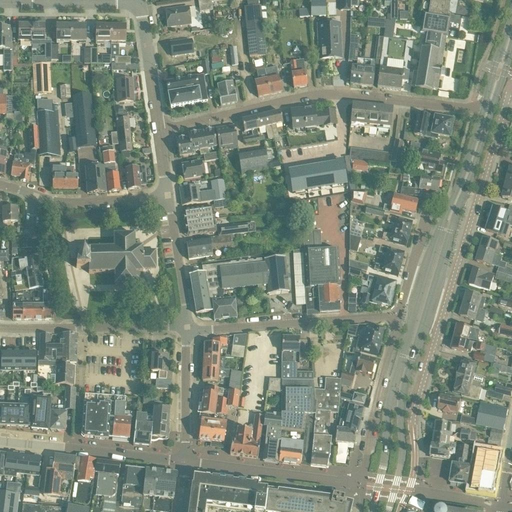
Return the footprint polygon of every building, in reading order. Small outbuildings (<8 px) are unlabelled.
[(213,11),(211,0),(197,0),(200,13),(213,11)] [(350,0),(340,0),(340,11),(350,11),(350,0)] [(423,13),(420,33),(446,37),(447,37),(451,17),(447,17),(450,0),(431,0),(429,14),(423,13)] [(326,1),(320,1),(309,1),(309,2),(311,2),(311,18),(325,17),(326,1)] [(249,58),(266,56),(261,6),(258,6),(247,7),(244,8),(249,58)] [(168,25),(169,27),(191,24),(188,8),(167,11),(168,19),(166,19),(167,25),(168,25)] [(310,18),(309,10),(299,10),(299,19),(310,18)] [(408,11),(399,11),(399,21),(408,21),(408,11)] [(320,19),(320,23),(318,23),(319,59),(329,58),(327,23),(327,18),(320,19)] [(397,22),(386,21),(384,38),(395,40),(397,22)] [(341,23),(327,23),(329,58),(342,58),(341,23)] [(18,35),(18,41),(32,41),(32,26),(19,26),(19,35),(18,35)] [(45,26),(32,26),(32,41),(32,45),(46,46),(46,35),(44,35),(45,26)] [(64,42),(71,42),(71,26),(57,26),(57,44),(64,44),(64,42)] [(86,26),(71,26),(71,42),(79,42),(79,45),(86,45),(86,26)] [(104,44),(111,44),(111,27),(96,26),(95,45),(104,46),(104,44)] [(111,44),(111,46),(125,46),(126,27),(111,27),(111,44)] [(0,49),(3,50),(3,72),(12,72),(11,67),(14,67),(14,60),(12,60),(12,51),(5,51),(5,50),(12,50),(12,28),(0,28),(0,49)] [(415,88),(415,89),(432,92),(432,89),(437,90),(439,77),(440,77),(442,68),(441,68),(446,37),(426,34),(423,49),(422,49),(418,73),(414,73),(411,87),(415,88)] [(379,68),(377,88),(401,91),(402,83),(408,84),(414,42),(393,40),(383,38),(383,40),(379,68)] [(363,69),(361,87),(372,88),(374,70),(374,67),(379,68),(383,40),(377,39),(375,61),(371,61),(364,60),(363,69)] [(191,41),(170,44),(172,56),(193,54),(191,41)] [(352,68),(350,86),(361,87),(363,69),(364,60),(363,60),(358,59),(358,57),(355,57),(356,50),(358,50),(358,45),(350,44),(349,49),(350,49),(349,61),(355,62),(357,62),(356,68),(352,68)] [(238,67),(236,48),(229,49),(231,67),(238,67)] [(310,51),(303,51),(305,63),(311,62),(310,51)] [(219,52),(211,53),(212,65),(221,64),(219,52)] [(102,56),(101,64),(110,64),(110,61),(110,58),(110,56),(102,56)] [(290,62),(294,88),(307,86),(305,72),(298,73),(296,62),(290,62)] [(51,94),(49,64),(46,64),(33,64),(35,95),(51,94)] [(175,75),(185,73),(185,72),(187,72),(186,66),(174,68),(175,75)] [(255,72),(256,72),(258,81),(255,82),(258,97),(270,95),(267,79),(264,70),(267,69),(267,67),(264,68),(264,67),(255,69),(255,72)] [(282,92),(279,76),(278,77),(276,68),(264,70),(267,79),(270,95),(282,92)] [(189,89),(191,104),(208,101),(204,75),(187,79),(187,80),(188,88),(189,89)] [(133,79),(117,80),(119,103),(134,102),(133,79)] [(166,83),(171,108),(191,104),(189,89),(188,88),(187,80),(187,79),(166,83)] [(233,82),(218,85),(219,94),(221,106),(237,103),(235,91),(233,82)] [(70,99),(69,86),(60,87),(61,100),(70,99)] [(38,105),(39,128),(41,156),(60,156),(58,113),(55,113),(55,104),(38,105)] [(350,123),(364,125),(366,105),(353,104),(350,123)] [(364,125),(376,126),(379,107),(366,105),(364,125)] [(76,108),(78,139),(77,139),(78,149),(98,149),(95,130),(93,107),(81,107),(76,108)] [(392,108),(379,107),(376,126),(390,127),(392,108)] [(291,111),(293,130),(317,127),(317,126),(325,125),(337,124),(335,110),(323,112),(315,113),(315,108),(291,111)] [(280,112),(268,114),(274,139),(278,138),(275,125),(283,123),(280,112)] [(15,128),(22,128),(22,113),(14,114),(15,128)] [(268,114),(254,118),(257,129),(265,128),(268,141),(274,139),(268,114)] [(418,114),(414,135),(437,139),(438,136),(449,138),(453,121),(435,118),(434,118),(429,117),(429,116),(418,114)] [(246,145),(260,143),(258,138),(256,130),(257,129),(254,118),(242,121),(245,132),(251,130),(253,137),(243,139),(243,144),(246,145)] [(132,152),(129,119),(120,120),(116,120),(118,133),(119,142),(120,142),(121,153),(132,152)] [(99,137),(107,136),(106,126),(97,127),(99,137)] [(220,148),(223,148),(225,147),(225,150),(227,151),(229,151),(236,149),(239,148),(238,145),(235,126),(217,129),(220,148)] [(14,163),(12,177),(21,178),(21,181),(29,182),(31,167),(34,167),(36,152),(36,151),(39,151),(38,128),(28,128),(29,151),(30,151),(30,155),(24,154),(23,156),(18,156),(18,157),(15,156),(14,163)] [(200,156),(208,155),(207,150),(216,148),(213,131),(188,135),(188,138),(176,140),(179,158),(194,155),(194,152),(199,151),(200,156)] [(77,139),(67,140),(68,152),(77,152),(77,149),(77,139)] [(399,164),(403,143),(396,141),(391,162),(399,164)] [(265,149),(238,153),(241,174),(268,169),(265,149)] [(354,161),(356,161),(358,150),(351,149),(349,160),(354,161)] [(356,161),(363,162),(365,151),(358,150),(356,161)] [(441,154),(420,150),(417,164),(425,166),(423,172),(430,174),(430,171),(442,174),(445,163),(439,162),(441,154)] [(367,163),(370,163),(372,152),(365,151),(363,162),(367,163)] [(370,163),(376,164),(378,153),(372,152),(370,163)] [(113,153),(103,154),(105,171),(107,171),(108,192),(120,191),(118,174),(115,174),(113,153)] [(203,156),(205,163),(219,160),(218,153),(203,156)] [(376,164),(383,165),(385,153),(378,153),(376,164)] [(383,165),(390,166),(392,154),(385,153),(383,165)] [(355,191),(349,160),(349,157),(344,158),(350,191),(351,191),(355,191)] [(354,161),(353,170),(366,172),(367,163),(363,162),(356,161),(354,161)] [(185,180),(204,177),(202,162),(182,166),(183,173),(182,173),(183,179),(184,179),(185,180)] [(51,168),(51,175),(51,183),(53,183),(53,190),(66,190),(66,177),(66,164),(60,164),(60,168),(51,168)] [(343,165),(289,174),(292,194),(346,185),(343,165)] [(86,168),(88,194),(107,192),(104,167),(86,168)] [(66,177),(66,190),(78,190),(79,175),(74,175),(74,168),(66,168),(66,175),(66,177)] [(145,168),(126,169),(128,190),(140,189),(140,185),(146,185),(145,172),(145,168)] [(414,189),(437,192),(438,192),(439,180),(421,178),(420,184),(415,183),(414,189)] [(211,184),(214,202),(226,200),(224,182),(211,184)] [(511,186),(506,185),(503,198),(511,200),(511,186)] [(201,203),(198,186),(179,189),(182,206),(201,203)] [(400,196),(412,196),(413,189),(401,188),(400,196)] [(363,207),(367,193),(351,192),(351,204),(363,207)] [(393,202),(394,202),(392,207),(387,206),(384,205),(383,211),(401,216),(402,211),(415,214),(418,202),(403,198),(403,199),(394,197),(393,202)] [(214,202),(215,209),(227,207),(226,200),(214,202)] [(296,209),(295,200),(286,201),(287,210),(296,209)] [(3,203),(0,202),(0,214),(3,215),(3,223),(18,223),(18,209),(3,209),(3,203)] [(183,211),(185,224),(214,220),(213,207),(183,211)] [(382,218),(383,213),(384,212),(366,208),(365,214),(382,218)] [(493,209),(490,220),(505,225),(509,213),(493,209)] [(395,225),(393,230),(409,234),(412,223),(388,217),(386,222),(395,225)] [(350,219),(350,235),(361,238),(363,232),(355,230),(358,221),(350,219)] [(185,224),(186,237),(216,232),(214,220),(185,224)] [(490,220),(486,232),(501,236),(507,238),(511,227),(505,225),(490,220)] [(231,229),(217,231),(218,237),(233,235),(248,234),(248,233),(247,223),(230,225),(231,229)] [(38,239),(38,229),(30,229),(30,239),(38,239)] [(382,240),(406,246),(409,234),(393,230),(392,236),(384,234),(382,240)] [(320,314),(340,312),(338,286),(340,286),(339,250),(321,250),(320,232),(303,232),(304,278),(306,311),(319,310),(320,314)] [(89,273),(115,273),(115,285),(136,285),(136,280),(140,279),(140,272),(143,272),(143,268),(156,268),(156,251),(143,251),(143,248),(139,248),(139,241),(135,241),(135,235),(115,236),(114,236),(115,249),(88,249),(88,255),(76,255),(76,268),(88,268),(89,273)] [(186,242),(189,260),(212,256),(212,250),(215,249),(215,248),(233,245),(232,240),(236,240),(236,236),(233,237),(233,235),(218,237),(210,238),(210,239),(186,242)] [(349,251),(357,254),(361,238),(350,235),(349,251)] [(484,239),(480,251),(495,255),(499,244),(484,239)] [(511,250),(511,243),(506,242),(503,248),(511,250)] [(387,255),(385,261),(401,265),(404,254),(380,247),(379,253),(387,255)] [(293,255),(294,272),(296,306),(306,306),(303,254),(303,250),(293,252),(293,255)] [(0,262),(9,262),(8,251),(0,251),(0,262)] [(477,255),(479,257),(477,262),(492,266),(499,268),(497,273),(511,277),(511,268),(506,267),(507,264),(501,262),(503,258),(495,255),(480,251),(478,251),(477,255)] [(18,259),(11,260),(11,268),(12,272),(40,268),(39,258),(18,261),(18,259)] [(231,264),(227,264),(202,267),(203,273),(190,276),(196,315),(211,312),(214,311),(212,301),(219,300),(218,290),(223,289),(223,290),(257,287),(258,291),(268,290),(269,296),(288,294),(284,258),(264,261),(262,261),(262,260),(230,263),(231,264)] [(349,268),(362,271),(367,272),(369,266),(349,261),(349,268)] [(398,277),(399,272),(401,265),(385,261),(384,266),(376,264),(374,270),(398,277)] [(40,268),(12,272),(12,273),(15,273),(16,277),(15,277),(16,282),(21,281),(22,281),(42,278),(41,272),(40,268)] [(360,277),(362,271),(349,268),(349,274),(360,277)] [(474,271),(474,272),(469,286),(480,289),(490,292),(494,277),(489,275),(474,271)] [(511,284),(511,277),(497,273),(495,279),(511,284)] [(368,282),(370,282),(368,289),(392,296),(395,284),(369,277),(368,282)] [(23,285),(14,287),(15,288),(15,292),(33,289),(43,288),(42,278),(22,281),(23,285)] [(389,306),(392,296),(368,289),(368,290),(362,288),(360,294),(364,295),(361,304),(368,306),(369,302),(381,306),(382,304),(389,306)] [(33,299),(33,305),(33,320),(43,320),(43,291),(37,291),(37,299),(33,299)] [(52,305),(49,305),(49,291),(43,291),(43,320),(53,320),(53,312),(52,305)] [(28,300),(28,293),(23,294),(23,320),(33,320),(33,305),(27,305),(27,300),(28,300)] [(19,305),(13,305),(13,320),(23,320),(23,294),(16,294),(16,300),(19,300),(19,305)] [(486,299),(467,294),(466,299),(464,299),(463,303),(464,304),(464,305),(485,311),(483,310),(486,299)] [(215,321),(237,319),(235,298),(219,300),(212,301),(214,311),(214,312),(215,321)] [(511,301),(501,298),(499,306),(511,309),(511,301)] [(485,311),(464,305),(461,317),(475,321),(477,317),(483,319),(485,311)] [(503,312),(491,308),(490,313),(502,316),(503,312)] [(474,343),(475,343),(477,344),(480,332),(458,326),(455,338),(474,343)] [(500,335),(511,337),(511,328),(510,328),(502,326),(500,335)] [(367,328),(364,340),(371,342),(370,343),(379,345),(384,330),(375,327),(374,330),(367,328)] [(50,344),(50,335),(41,335),(40,361),(56,362),(56,351),(50,350),(50,344)] [(77,351),(78,335),(61,335),(61,344),(50,344),(50,350),(56,351),(77,351)] [(471,354),(474,343),(455,338),(452,350),(467,354),(471,354)] [(291,364),(291,352),(299,352),(299,339),(283,339),(282,363),(291,364)] [(213,340),(213,345),(205,344),(204,357),(219,358),(220,347),(225,347),(226,340),(213,340)] [(359,356),(360,351),(377,356),(379,345),(370,343),(371,342),(364,340),(363,345),(358,344),(357,350),(353,349),(352,354),(354,354),(359,356)] [(484,353),(486,346),(478,344),(476,351),(484,353)] [(56,362),(60,362),(69,363),(77,363),(77,351),(56,351),(56,362)] [(0,366),(0,374),(1,374),(1,372),(13,372),(13,352),(1,352),(1,366),(0,366)] [(13,352),(13,372),(23,372),(23,352),(13,352)] [(24,352),(24,372),(35,372),(35,352),(24,352)] [(171,381),(172,374),(167,373),(168,357),(161,356),(162,353),(150,352),(149,363),(152,364),(151,372),(159,372),(158,380),(171,381)] [(376,360),(359,356),(354,354),(352,361),(349,375),(341,373),(340,380),(353,383),(354,377),(356,370),(357,371),(356,373),(365,375),(366,373),(372,375),(376,360)] [(485,356),(476,354),(474,360),(484,362),(485,358),(485,357),(485,356)] [(204,357),(204,369),(218,370),(219,358),(204,357)] [(69,363),(60,362),(56,362),(38,361),(38,366),(57,366),(56,384),(74,384),(74,367),(69,367),(69,363)] [(461,366),(460,372),(474,376),(474,375),(480,377),(483,378),(486,365),(479,363),(477,368),(476,367),(477,363),(471,362),(471,364),(463,362),(462,366),(461,366)] [(282,401),(282,405),(282,414),(282,415),(307,415),(316,415),(317,401),(315,401),(314,398),(313,381),(296,381),(297,364),(291,364),(282,363),(281,380),(281,394),(281,401),(282,401)] [(492,370),(500,372),(511,374),(511,368),(496,365),(494,364),(492,370)] [(218,383),(218,377),(225,377),(225,379),(230,379),(229,392),(238,394),(241,373),(232,372),(232,371),(218,370),(204,369),(203,382),(218,383)] [(474,376),(460,372),(457,382),(471,386),(471,388),(482,391),(482,390),(481,389),(482,385),(483,386),(486,378),(483,378),(480,377),(474,375),(474,376)] [(171,390),(171,381),(158,380),(156,380),(155,389),(171,390)] [(268,393),(281,394),(281,380),(270,380),(268,393)] [(314,391),(313,381),(314,398),(315,401),(317,401),(316,415),(314,436),(310,463),(310,465),(327,467),(329,458),(330,439),(325,438),(327,413),(338,414),(341,380),(332,380),(331,392),(314,391)] [(471,386),(457,382),(455,387),(456,387),(454,392),(462,395),(461,396),(479,401),(482,391),(471,388),(471,386)] [(497,387),(495,393),(504,396),(511,397),(511,393),(511,390),(497,387)] [(52,413),(51,430),(56,431),(57,432),(61,433),(62,431),(65,431),(66,414),(65,414),(66,410),(75,410),(76,389),(66,389),(65,409),(58,409),(58,407),(53,407),(53,413),(52,413)] [(213,390),(205,389),(202,415),(214,416),(216,401),(227,402),(229,392),(213,390)] [(488,392),(487,397),(503,401),(504,397),(504,396),(495,393),(490,392),(489,391),(488,392)] [(229,402),(228,409),(236,410),(238,394),(229,392),(227,402),(229,402)] [(340,399),(348,402),(350,396),(340,393),(340,399)] [(363,406),(366,398),(354,394),(352,403),(363,406)] [(108,441),(108,438),(113,438),(114,419),(113,419),(115,397),(85,395),(85,400),(84,400),(82,432),(81,436),(83,438),(94,439),(94,440),(108,441)] [(451,413),(458,415),(461,401),(441,396),(438,410),(443,411),(443,412),(450,414),(451,413)] [(134,413),(125,412),(126,397),(115,397),(113,419),(114,419),(113,438),(129,440),(131,418),(133,418),(134,413)] [(34,400),(32,426),(37,426),(37,430),(47,431),(47,430),(50,401),(34,400)] [(216,401),(214,416),(214,422),(211,442),(224,444),(228,409),(229,402),(227,402),(216,401)] [(167,439),(169,407),(161,406),(161,404),(154,403),(153,411),(152,417),(149,447),(151,447),(151,441),(152,441),(152,440),(154,440),(156,439),(157,438),(158,437),(161,437),(162,438),(163,439),(167,439)] [(508,410),(481,404),(477,420),(476,426),(503,431),(508,410)] [(17,408),(17,427),(28,427),(29,405),(17,405),(17,408)] [(340,422),(338,430),(343,431),(356,432),(357,433),(360,420),(361,420),(362,417),(361,417),(363,409),(349,405),(344,423),(340,422)] [(8,407),(7,426),(17,427),(17,408),(8,407)] [(136,415),(133,440),(133,445),(149,447),(152,417),(153,411),(147,410),(146,416),(136,415)] [(266,437),(263,460),(279,463),(281,442),(281,434),(281,431),(282,420),(273,419),(273,414),(266,413),(265,418),(263,428),(267,428),(266,437)] [(199,441),(211,442),(214,422),(214,416),(202,415),(201,420),(199,441)] [(281,434),(304,436),(307,415),(282,415),(282,420),(281,431),(281,434)] [(307,415),(304,436),(302,454),(301,464),(303,462),(310,463),(314,436),(316,415),(307,415)] [(267,428),(263,428),(262,427),(264,418),(255,417),(254,427),(251,427),(249,429),(249,431),(238,429),(236,442),(233,442),(232,444),(231,444),(230,446),(232,446),(231,456),(257,459),(260,436),(266,437),(267,428)] [(476,427),(476,426),(477,420),(462,417),(461,423),(476,427)] [(436,423),(436,424),(434,423),(433,429),(435,429),(434,435),(450,437),(452,425),(436,423)] [(336,446),(340,446),(340,444),(354,446),(356,432),(343,431),(336,430),(334,444),(336,444),(336,446)] [(279,463),(285,464),(300,466),(300,464),(301,464),(302,454),(304,436),(281,434),(281,442),(279,463)] [(456,444),(449,443),(450,437),(434,435),(433,446),(432,446),(431,447),(449,449),(449,448),(456,449),(456,444)] [(488,445),(501,447),(502,441),(489,438),(488,445)] [(460,461),(464,462),(467,462),(468,456),(473,457),(474,448),(460,446),(457,460),(460,461)] [(449,459),(450,454),(455,455),(456,449),(449,448),(449,449),(431,447),(431,449),(430,449),(430,454),(431,454),(430,457),(432,457),(432,458),(437,459),(437,458),(442,459),(442,460),(448,460),(448,459),(449,459)] [(471,485),(471,486),(472,486),(471,490),(493,494),(497,471),(500,455),(478,451),(475,468),(474,474),(471,485)] [(7,453),(4,476),(16,477),(17,474),(19,455),(7,453)] [(19,455),(17,474),(27,475),(29,456),(19,455)] [(27,475),(26,479),(30,479),(30,476),(38,477),(40,457),(29,456),(27,475)] [(46,471),(43,497),(70,499),(72,488),(73,482),(75,460),(75,459),(54,456),(53,468),(52,471),(46,471)] [(465,485),(471,486),(471,485),(474,474),(475,468),(468,467),(469,462),(472,463),(473,457),(468,456),(467,462),(464,462),(463,476),(466,477),(465,485)] [(95,474),(97,462),(75,460),(73,482),(72,488),(70,499),(68,510),(67,511),(90,511),(93,497),(96,474),(95,474)] [(451,483),(465,485),(466,477),(463,476),(464,462),(460,461),(460,466),(454,465),(454,466),(452,465),(451,472),(453,472),(451,483)] [(114,511),(120,465),(97,462),(95,474),(96,474),(93,497),(90,511),(114,511)] [(125,469),(122,495),(120,509),(141,511),(142,496),(144,479),(146,479),(146,471),(125,469)] [(146,479),(142,511),(149,511),(152,511),(157,472),(146,471),(146,479)] [(152,511),(171,511),(172,501),(173,501),(176,475),(157,472),(152,511)] [(263,511),(266,494),(262,493),(257,493),(254,492),(254,488),(254,485),(252,485),(245,484),(245,483),(244,483),(244,484),(232,483),(232,482),(231,481),(231,482),(219,481),(219,480),(218,480),(218,481),(206,479),(206,478),(205,478),(205,479),(195,478),(194,480),(193,491),(192,491),(189,511),(263,511)] [(263,511),(347,511),(349,506),(342,504),(344,499),(333,496),(332,498),(330,502),(320,501),(310,499),(288,497),(278,495),(266,494),(263,511)] [(0,511),(13,511),(16,497),(0,495),(0,511)]
